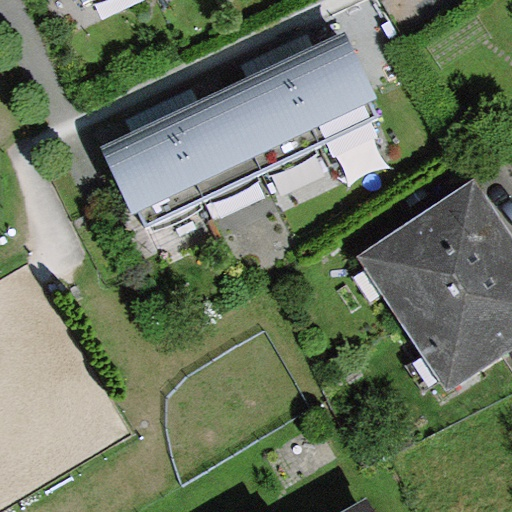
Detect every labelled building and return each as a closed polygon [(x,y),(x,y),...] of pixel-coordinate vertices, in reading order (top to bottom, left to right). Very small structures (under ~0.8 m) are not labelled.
[(340,38),(281,66),(319,147),(378,119),(340,38)] [(281,66),(223,93),(262,174),(319,147),(281,66)] [(165,121),(205,202),(262,174),(223,93),(165,121)] [(205,202),(165,121),(107,148),(145,230),(205,202)] [(410,320),(511,254),(471,195),(371,261),(410,320)] [(450,380),(511,338),(511,256),(511,254),(410,320),(450,380)] [(275,511),(270,502),(252,511),(380,511),(366,487),(323,511),(275,511)]
